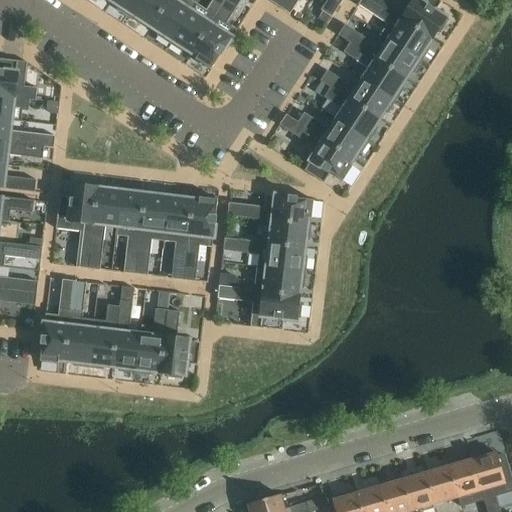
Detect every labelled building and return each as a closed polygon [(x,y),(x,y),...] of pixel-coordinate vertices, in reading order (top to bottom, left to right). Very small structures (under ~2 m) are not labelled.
[(113,0),(113,1),(120,6),(118,9),(131,18),(142,0),(113,0)] [(142,0),(131,18),(143,26),(145,22),(153,27),(170,0),(142,0)] [(170,0),(153,27),(160,32),(158,36),(171,44),(191,12),(197,4),(191,0),(170,0)] [(191,12),(171,44),(183,52),(185,49),(193,54),(212,25),(228,0),(213,0),(207,10),(197,4),(191,12)] [(228,0),(212,25),(193,54),(198,57),(196,60),(211,71),(232,39),(238,30),(227,23),(242,0),(228,0)] [(271,0),(270,1),(280,8),(285,0),(271,0)] [(285,0),(280,8),(290,15),(299,0),(285,0)] [(328,0),(321,11),(332,18),(343,0),(328,0)] [(372,0),(361,0),(359,5),(389,25),(382,35),(391,40),(422,61),(431,49),(427,46),(432,39),(404,20),(372,0)] [(394,0),(372,0),(404,20),(432,39),(437,31),(440,33),(447,23),(444,21),(446,18),(437,12),(443,2),(439,0),(404,0),(402,5),(394,0)] [(297,12),(295,16),(301,20),(304,16),(297,12)] [(346,25),(339,35),(351,43),(377,60),(406,79),(411,71),(414,74),(422,61),(391,40),(382,35),(376,45),(346,25)] [(351,43),(344,53),(368,68),(361,78),(364,80),(396,101),(404,89),(401,87),(406,79),(377,60),(351,43)] [(0,95),(15,97),(30,99),(36,100),(38,88),(25,87),(28,63),(19,62),(0,59),(0,95)] [(328,71),(321,81),(331,87),(380,119),(385,112),(388,114),(396,101),(364,80),(361,78),(355,88),(328,71)] [(331,87),(325,98),(345,111),(338,121),(370,141),(378,129),(375,127),(380,119),(331,87)] [(0,118),(11,120),(22,122),(23,111),(29,111),(30,99),(15,97),(0,95),(0,118)] [(48,102),(47,110),(50,114),(59,115),(60,103),(48,102)] [(304,114),(298,123),(353,159),(358,152),(362,154),(370,141),(338,121),(333,128),(328,129),(304,114)] [(287,116),(280,126),(318,151),(305,171),(324,184),(331,174),(343,182),(353,167),(350,164),(353,159),(298,123),(287,116)] [(0,118),(0,142),(9,143),(44,147),(54,149),(56,136),(10,131),(11,120),(0,118)] [(0,164),(6,166),(7,155),(43,159),(44,147),(9,143),(0,142),(0,164)] [(0,164),(0,188),(4,189),(35,193),(36,180),(5,176),(6,166),(0,164)] [(61,197),(57,229),(81,232),(76,268),(89,269),(92,246),(98,190),(90,189),(91,185),(78,184),(77,188),(74,187),(73,198),(61,197)] [(92,246),(89,269),(100,270),(102,257),(105,225),(118,227),(122,189),(108,187),(107,191),(98,190),(92,246)] [(118,227),(117,237),(128,238),(125,260),(123,273),(136,275),(146,196),(137,195),(137,191),(122,189),(118,227)] [(146,196),(136,275),(147,276),(152,240),(165,242),(170,195),(155,193),(155,197),(146,196)] [(170,195),(165,242),(175,243),(171,279),(184,281),(193,202),(184,201),(185,197),(170,195)] [(230,203),(228,215),(274,221),(307,225),(308,219),(312,219),(314,201),(277,196),(267,195),(265,207),(230,203)] [(0,220),(10,222),(11,211),(33,214),(34,201),(3,197),(0,197),(0,220)] [(193,202),(184,281),(196,282),(200,246),(213,248),(218,201),(200,199),(200,202),(193,202)] [(274,221),(271,245),(305,249),(306,240),(310,240),(311,228),(307,227),(307,225),(274,221)] [(227,230),(226,239),(233,240),(238,241),(239,235),(236,231),(227,230)] [(30,238),(29,247),(43,249),(44,240),(30,238)] [(225,239),(224,251),(232,252),(233,240),(226,239),(225,239)] [(238,241),(233,240),(232,252),(260,255),(258,267),(268,268),(306,273),(308,258),(304,258),(305,249),(271,245),(238,241)] [(0,266),(4,267),(6,256),(41,261),(43,249),(29,247),(0,243),(0,266)] [(258,267),(255,291),(265,292),(299,296),(300,287),(304,288),(306,273),(268,268),(258,267)] [(221,275),(220,287),(233,288),(235,289),(237,277),(221,275)] [(0,289),(37,294),(39,283),(0,278),(0,289)] [(45,324),(41,362),(59,364),(60,360),(66,361),(70,327),(72,311),(75,282),(63,280),(59,316),(47,314),(45,324)] [(76,284),(75,295),(83,296),(84,284),(76,284)] [(117,333),(113,367),(122,368),(122,372),(137,373),(141,336),(129,334),(135,289),(123,287),(120,307),(117,333)] [(220,287),(218,299),(232,300),(233,288),(220,287)] [(233,288),(232,300),(254,303),(251,327),(261,329),(284,331),(285,319),(296,321),(296,318),(300,318),(302,306),(298,305),(299,296),(265,292),(255,291),(235,289),(233,288)] [(0,301),(36,306),(37,294),(0,289),(0,301)] [(94,330),(89,368),(104,370),(104,366),(113,367),(117,333),(120,307),(109,306),(107,322),(95,320),(94,330)] [(141,336),(137,373),(152,375),(152,371),(161,372),(165,339),(168,311),(157,309),(154,327),(142,326),(141,336)] [(70,327),(66,361),(75,362),(74,366),(89,368),(94,330),(95,320),(83,319),(84,313),(72,311),(70,327)] [(165,339),(161,372),(170,373),(169,377),(182,379),(182,375),(185,375),(187,364),(199,366),(201,343),(177,340),(180,312),(168,311),(165,339)] [(483,457),(472,460),(481,491),(482,491),(485,501),(487,511),(500,511),(497,498),(511,493),(511,475),(507,457),(505,455),(499,457),(498,453),(496,454),(495,452),(493,450),(483,453),(482,455),(483,457)] [(472,460),(449,466),(458,498),(481,491),(472,460)] [(449,466),(426,473),(435,505),(458,498),(449,466)] [(426,473),(403,480),(412,511),(423,508),(424,511),(436,507),(435,505),(426,473)] [(403,480),(380,487),(387,511),(410,511),(412,511),(403,480)] [(387,511),(380,487),(357,493),(362,511),(387,511)] [(344,497),(334,500),(337,511),(362,511),(357,493),(357,491),(354,489),(345,492),(343,495),(344,497)] [(282,495),(249,504),(250,505),(251,511),(315,511),(330,508),(327,497),(291,508),(286,509),(282,495)]
